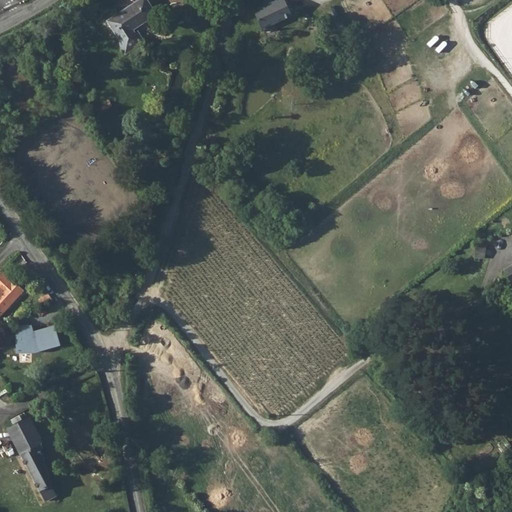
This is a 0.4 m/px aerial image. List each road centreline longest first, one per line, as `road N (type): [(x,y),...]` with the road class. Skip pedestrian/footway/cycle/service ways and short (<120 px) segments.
road 1 (residential): [(103,361),(141,304),(159,301),(256,418),(271,425),(299,418),(362,363),(403,347),(511,371)]
road 2 (track): [(446,511),(452,488),(350,346),(214,182),(183,176)]
road 3 (track): [(141,304),(233,0)]
road 4 (track): [(282,249),(496,75),(511,94)]
road 5 (unclassified): [(139,511),(103,361)]
road 6 (unclassified): [(103,361),(25,235)]
